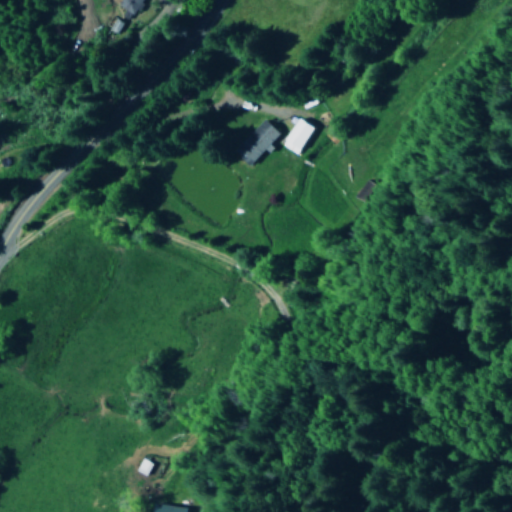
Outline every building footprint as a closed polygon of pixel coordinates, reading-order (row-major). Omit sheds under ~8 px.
[(130,22),(144,0),(119,0),(116,6),(123,10),(120,16),(130,22)] [(316,127),(299,118),(283,147),(299,156),(316,127)] [(281,134),(266,119),(234,151),(250,167),(281,134)] [(133,471),(144,477),(150,465),(140,459),(133,471)] [(143,511),(167,511),(168,509),(146,503),(143,511)]
